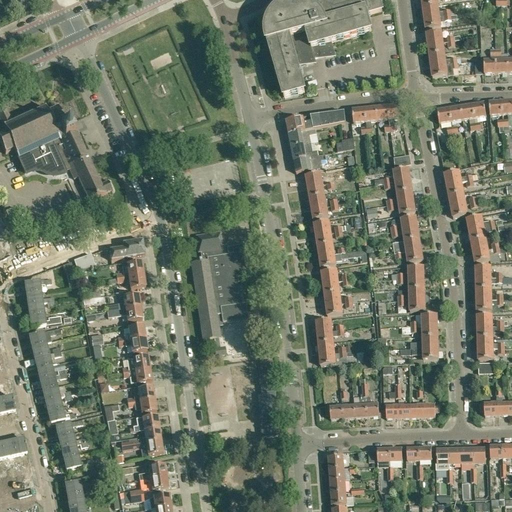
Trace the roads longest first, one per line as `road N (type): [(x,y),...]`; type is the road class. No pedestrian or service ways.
road 1 (residential): [(461,436),(455,304),(416,98)]
road 2 (residential): [(296,446),(278,277),(249,119)]
road 3 (residential): [(207,511),(160,221)]
road 4 (residential): [(160,221),(78,35)]
road 5 (residential): [(0,280),(160,221)]
road 6 (residential): [(416,98),(249,119)]
road 7 (residential): [(296,446),(461,436)]
road 8 (residential): [(30,424),(0,303)]
